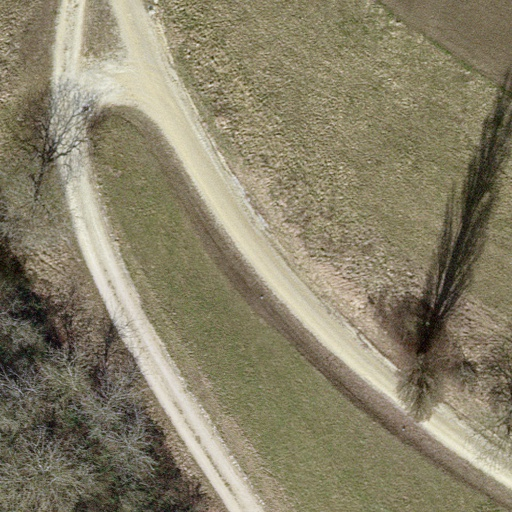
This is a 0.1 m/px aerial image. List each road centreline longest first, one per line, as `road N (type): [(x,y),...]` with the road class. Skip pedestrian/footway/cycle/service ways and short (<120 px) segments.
road 1 (track): [(511,473),(476,454),(378,372),(258,250),(154,77),(133,0)]
road 2 (track): [(76,0),(70,145),(84,213),(172,395),(247,511)]
